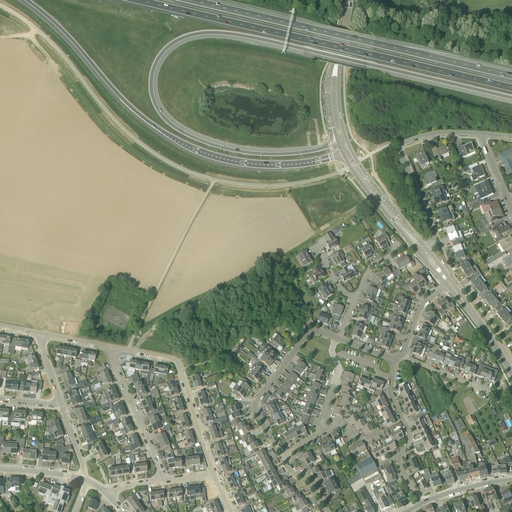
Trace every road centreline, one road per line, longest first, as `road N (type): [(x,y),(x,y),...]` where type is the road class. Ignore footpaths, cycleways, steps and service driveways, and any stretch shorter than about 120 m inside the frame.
road 1 (motorway): [(338,144),(265,154),(219,147),(175,127),(159,113),(151,75),(161,53),(189,35),(255,37),(511,97)]
road 2 (motorway): [(137,0),(511,88)]
road 3 (motorway): [(26,0),(141,116),(189,148),(283,165),(342,154)]
road 4 (motorway): [(511,75),(190,0)]
road 5 (unclassified): [(213,179),(129,134),(60,51),(0,5)]
road 6 (residential): [(426,248),(432,231),(399,150),(430,134),(481,133)]
road 7 (residential): [(215,474),(173,359),(107,346)]
road 8 (residential): [(331,337),(305,333),(254,403),(282,456)]
road 9 (residential): [(163,480),(107,346)]
road 10 (residential): [(420,503),(399,466),(409,432),(391,376)]
road 11 (secondary): [(426,248),(348,144)]
road 12 (secondary): [(342,154),(420,255)]
